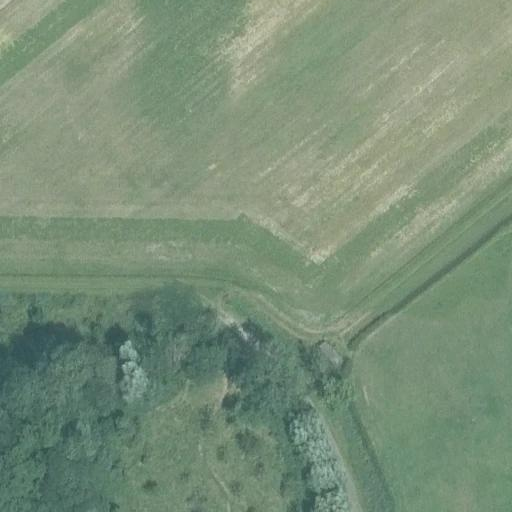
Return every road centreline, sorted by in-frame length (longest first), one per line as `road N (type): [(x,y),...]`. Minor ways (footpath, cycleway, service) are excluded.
road 1 (track): [(355,511),(299,394),(211,294)]
road 2 (track): [(211,294),(0,278)]
